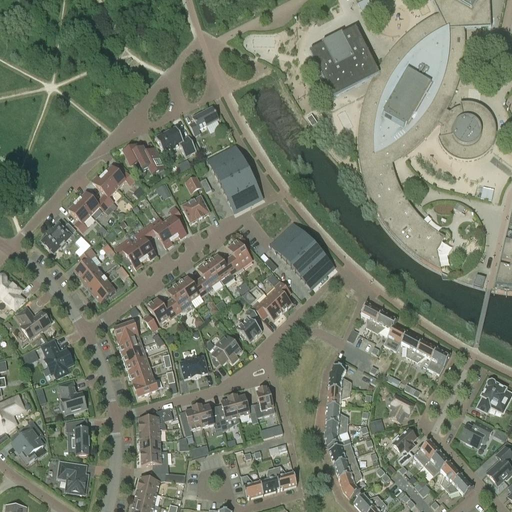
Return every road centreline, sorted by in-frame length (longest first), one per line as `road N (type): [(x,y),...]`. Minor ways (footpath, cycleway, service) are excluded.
road 1 (residential): [(87,333),(252,214)]
road 2 (residential): [(8,250),(127,130)]
road 3 (residential): [(114,419),(231,386)]
